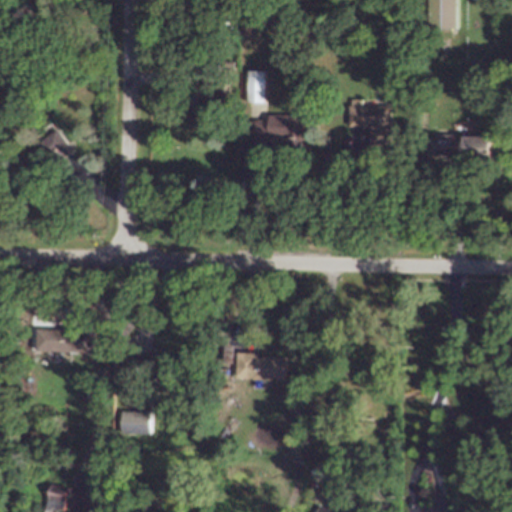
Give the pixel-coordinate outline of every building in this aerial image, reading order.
[(432,0),(432,27),(460,28),(460,0),(432,0)] [(251,70),(269,71),(268,102),(251,101),(251,70)] [(370,144),(391,145),(393,105),(351,104),(350,125),(371,126),(370,144)] [(256,138),(285,139),(285,142),(308,143),(308,114),(270,114),(270,119),(256,119),(256,138)] [(39,144),(53,163),(74,147),(60,128),(39,144)] [(438,155),(493,153),(493,133),(437,135),(438,155)] [(39,327),(38,350),(98,352),(99,329),(39,327)] [(289,356),(260,355),(260,352),(239,351),(239,377),(289,378),(289,356)] [(148,364),(149,354),(136,353),(136,363),(148,364)] [(153,410),(124,410),(124,432),(153,432),(153,410)] [(65,511),(71,486),(54,482),(48,508),(63,511),(65,511)]
